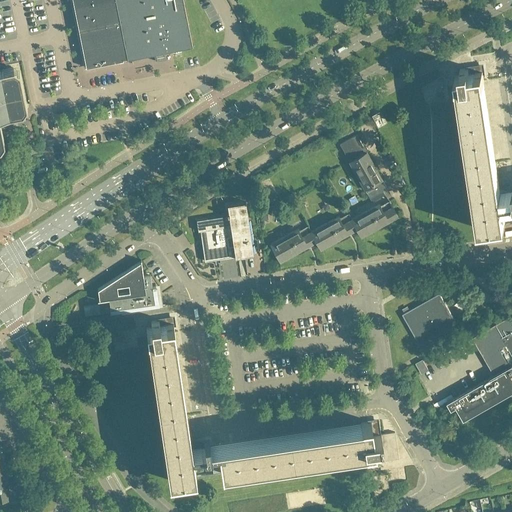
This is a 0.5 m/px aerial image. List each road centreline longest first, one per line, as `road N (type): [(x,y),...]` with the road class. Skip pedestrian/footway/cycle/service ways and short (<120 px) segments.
road 1 (primary): [(1,304),(278,126),(511,0)]
road 2 (residential): [(164,511),(126,474),(33,313),(154,228),(198,295)]
road 3 (residential): [(390,399),(217,425),(198,295)]
road 4 (primary): [(441,0),(207,129)]
road 5 (primary): [(207,129),(0,265)]
road 6 (tertiary): [(120,511),(1,304)]
road 7 (unclassified): [(50,0),(71,99),(194,76)]
road 8 (tertiary): [(0,346),(102,511)]
road 9 (residential): [(198,295),(365,270)]
road 10 (residential): [(73,511),(0,382)]
road 11 (residential): [(365,270),(511,249)]
road 12 (residential): [(390,399),(365,270)]
